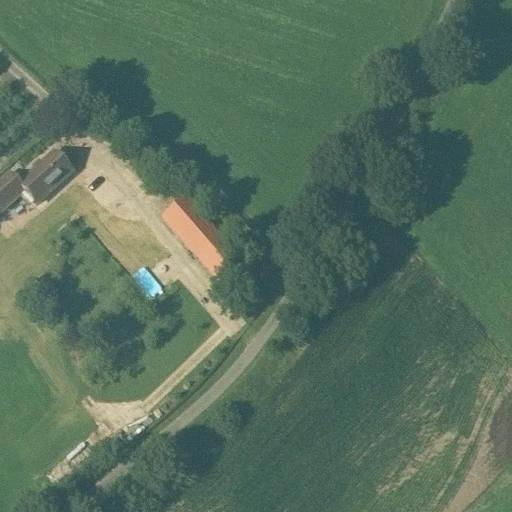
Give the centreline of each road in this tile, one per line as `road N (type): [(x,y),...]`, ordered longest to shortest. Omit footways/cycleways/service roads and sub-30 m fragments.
road 1 (residential): [(72,511),(252,355),(410,93),(455,0)]
road 2 (unclassified): [(0,57),(92,146)]
